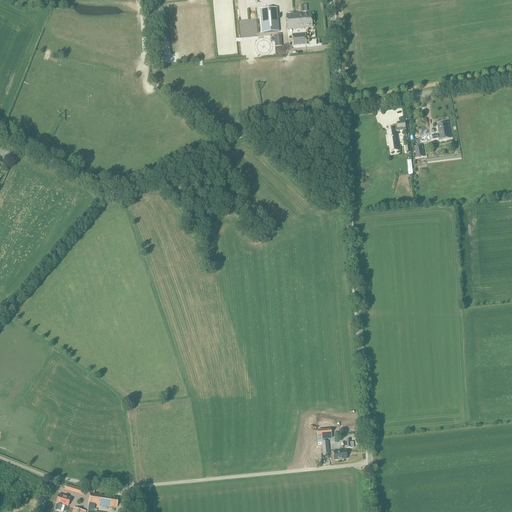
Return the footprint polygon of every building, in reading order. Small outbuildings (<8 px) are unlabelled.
[(262,33),(279,32),(277,8),(260,9),(262,33)] [(287,29),(312,27),(311,14),(286,16),(287,29)] [(293,46),(305,45),(305,34),(292,35),(293,46)] [(448,123),(437,125),(440,140),(450,138),(448,123)] [(399,133),(406,131),(405,124),(397,125),(398,127),(391,128),(392,133),(387,133),(387,137),(386,137),(388,146),(389,146),(390,153),(399,151),(397,133),(399,132),(399,133)] [(422,146),(415,147),(416,158),(424,157),(422,146)] [(329,430),(319,431),(319,435),(322,435),(323,438),(330,437),(329,430)] [(342,451),(342,450),(338,450),(338,451),(333,452),(334,460),(347,459),(346,450),(342,451)] [(85,489),(66,484),(65,489),(83,494),(85,489)] [(95,511),(94,511),(95,504),(117,507),(118,497),(94,493),(90,493),(87,511),(95,511)] [(68,506),(70,498),(59,495),(57,502),(68,506)]
